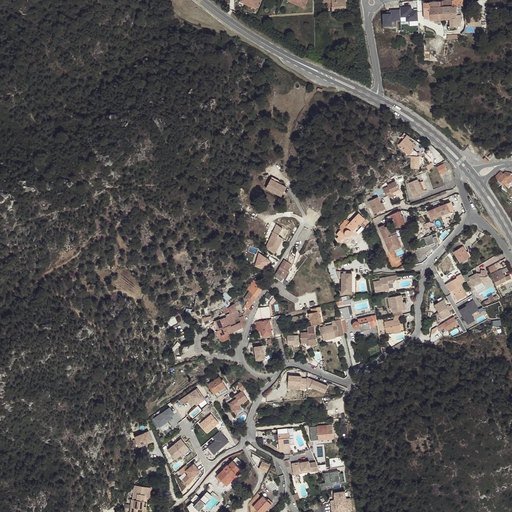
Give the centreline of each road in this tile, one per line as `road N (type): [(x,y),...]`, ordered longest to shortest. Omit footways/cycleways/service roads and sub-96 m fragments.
road 1 (residential): [(426,267),(419,336),(362,379),(334,382),(292,364),(277,371)]
road 2 (primary): [(201,0),(276,52),(372,97)]
road 3 (residential): [(277,371),(253,373),(243,338),(306,219)]
